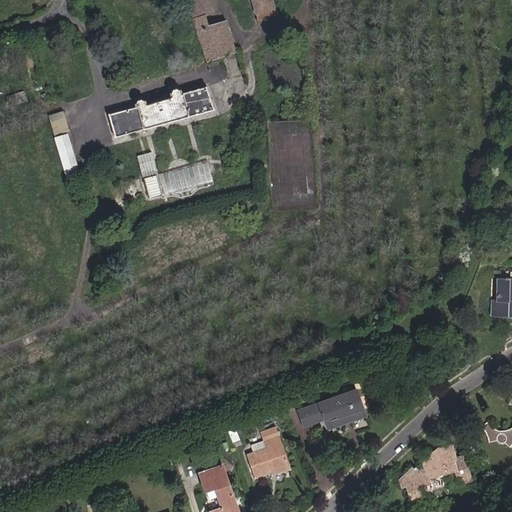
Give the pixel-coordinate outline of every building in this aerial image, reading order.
[(205,0),(180,0),(193,19),(205,15),(210,14),(205,0)] [(251,0),(257,20),(275,14),(270,0),(251,0)] [(205,15),(193,19),(207,63),(236,52),(225,21),(209,26),(205,15)] [(136,107),(108,115),(115,137),(213,110),(206,88),(180,94),(179,92),(176,89),(173,90),(171,94),(172,97),(146,104),(145,100),(142,99),(138,100),(135,103),(136,107)] [(63,112),(48,116),(54,136),(69,131),(63,112)] [(67,135),(55,138),(67,181),(80,178),(67,135)] [(151,153),(137,156),(143,179),(144,179),(149,199),(161,196),(156,175),(151,153)] [(208,164),(202,165),(207,186),(212,185),(208,164)] [(202,165),(162,175),(167,194),(207,186),(202,165)] [(162,174),(156,175),(161,196),(167,194),(162,175),(162,174)] [(511,280),(507,290),(504,288),(497,302),(511,309),(511,280)] [(433,337),(428,334),(424,340),(429,343),(433,337)] [(319,404),(298,412),(304,427),(325,420),(328,430),(365,417),(356,390),(319,404)] [(511,406),(509,401),(507,406),(503,410),(508,411),(511,413),(511,434),(510,436),(506,438),(501,437),(499,437),(496,435),(494,434),(492,429),(483,432),(486,436),(487,439),(488,442),(488,446),(494,446),(493,448),(494,450),(497,453),(499,452),(502,451),(503,448),(503,446),(509,448),(511,443),(511,441),(511,406)] [(267,453),(248,459),(256,482),(271,477),(289,471),(275,433),(262,437),(267,453)] [(422,467),(409,480),(419,505),(435,499),(431,490),(438,488),(442,497),(452,493),(446,481),(457,477),(463,489),(473,486),(464,464),(455,468),(450,456),(437,460),(440,466),(424,472),(422,467)] [(238,511),(223,469),(202,476),(211,502),(217,500),(221,510),(215,511),(238,511)] [(291,475),(289,471),(271,477),(272,481),(291,475)]
